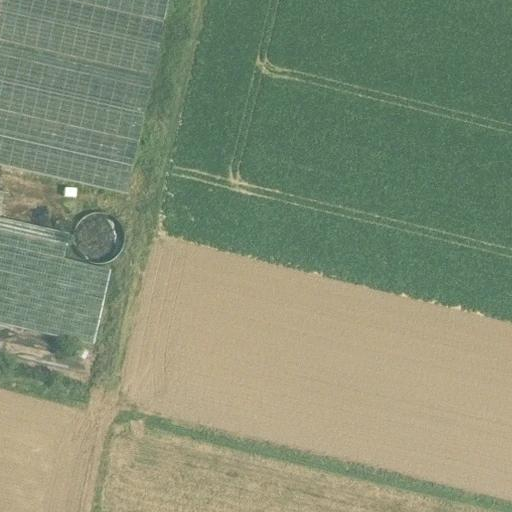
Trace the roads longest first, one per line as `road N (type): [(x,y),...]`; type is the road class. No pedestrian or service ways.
road 1 (track): [(0,385),(511,505)]
road 2 (track): [(198,0),(85,511)]
